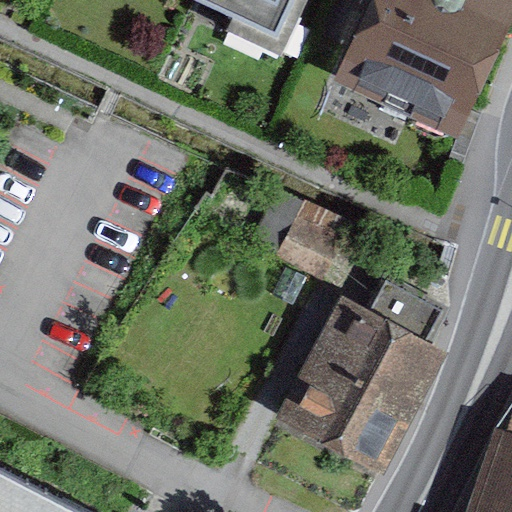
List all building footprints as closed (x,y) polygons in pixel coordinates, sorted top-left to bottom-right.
[(172,0),(281,50),(304,0),(172,0)] [(511,1),(509,0),(382,0),(344,87),(469,141),(511,42),(511,1)] [(321,286),(347,229),(276,197),(251,253),(321,286)] [(342,297),(278,419),(379,471),(443,350),(342,297)] [(511,511),(511,455),(492,511),(511,511)] [(0,511),(80,511),(0,471),(0,511)]
